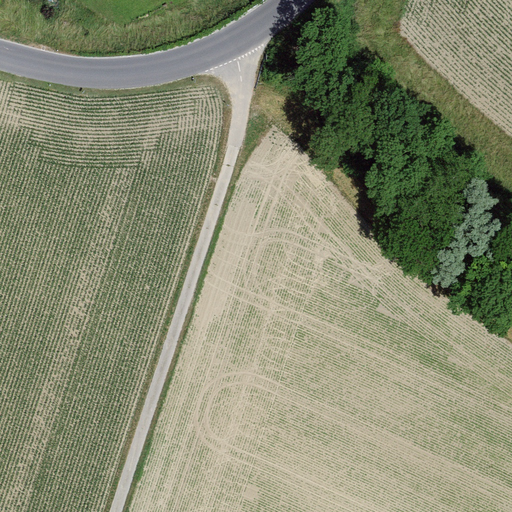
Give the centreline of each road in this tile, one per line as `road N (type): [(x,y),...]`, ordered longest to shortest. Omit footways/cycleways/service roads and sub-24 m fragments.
road 1 (track): [(232,41),(241,81),(233,148),(117,511)]
road 2 (tertiary): [(292,0),(232,41),(141,71),(59,69),(0,54)]
